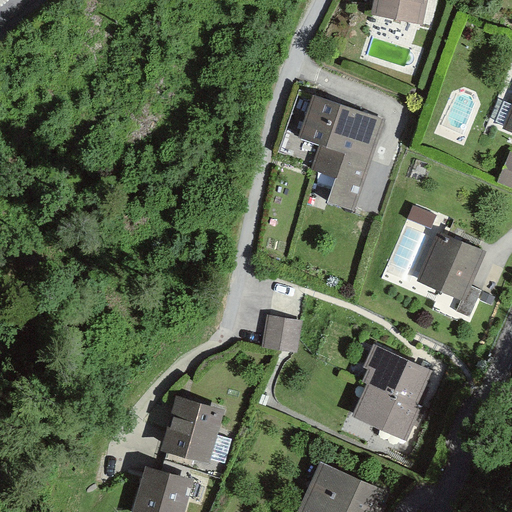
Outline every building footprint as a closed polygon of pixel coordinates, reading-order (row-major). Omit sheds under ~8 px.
[(432,0),(376,0),(374,17),(430,23),(432,0)] [(382,125),(317,103),(305,138),(324,145),(315,172),(335,179),(328,200),(353,208),(382,125)] [(481,258),(441,241),(425,280),(466,296),(481,258)] [(300,328),(271,323),(267,348),(296,353),(300,328)] [(433,379),(377,354),(367,375),(379,380),(361,419),(405,439),(433,379)] [(226,411),(179,397),(164,448),(211,462),(226,411)] [(183,511),(193,481),(146,467),(132,511),(183,511)] [(368,511),(377,495),(327,471),(308,511),(368,511)]
